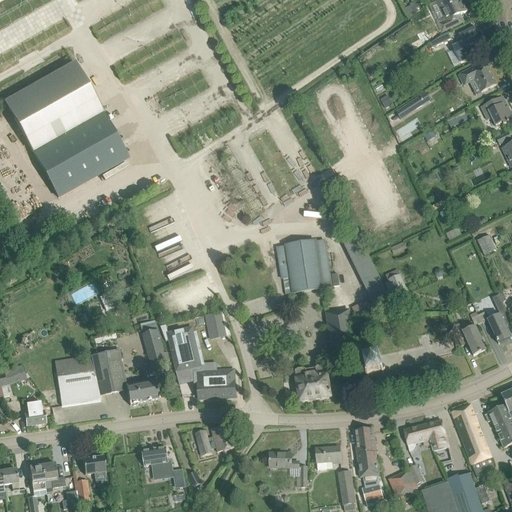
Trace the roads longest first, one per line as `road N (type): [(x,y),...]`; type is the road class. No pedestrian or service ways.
road 1 (tertiary): [(259,418),(179,417),(0,444)]
road 2 (tertiary): [(511,369),(415,408),(259,418)]
road 3 (unclassified): [(259,418),(228,307),(180,192)]
road 4 (track): [(386,0),(393,17),(387,25),(264,111),(239,63)]
road 5 (unknown): [(163,162),(46,217),(0,149)]
